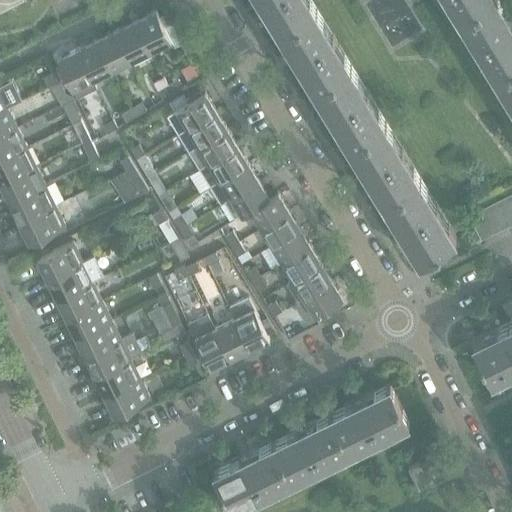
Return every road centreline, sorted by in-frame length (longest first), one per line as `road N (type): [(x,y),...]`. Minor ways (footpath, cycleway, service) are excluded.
road 1 (residential): [(399,324),(49,499)]
road 2 (residential): [(207,0),(399,324)]
road 3 (residential): [(511,511),(399,324)]
road 4 (residential): [(511,268),(399,324)]
